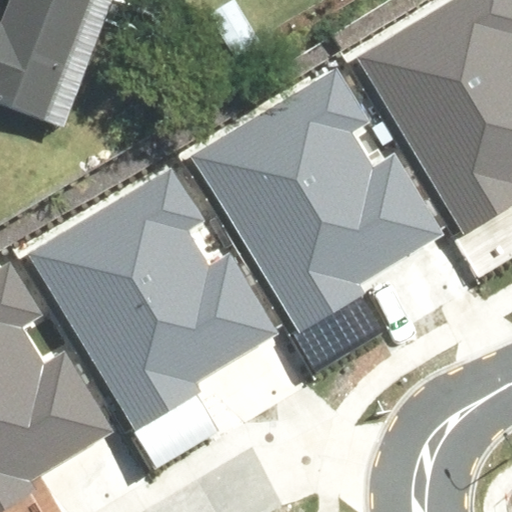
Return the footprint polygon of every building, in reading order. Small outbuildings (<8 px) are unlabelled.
[(8,0),(0,22),(0,111),(57,134),(109,0),(8,0)] [(511,0),(439,0),(347,52),(458,246),(511,215),(511,0)] [(171,153),(282,347),(366,299),(353,277),(431,233),(393,166),(366,181),(342,138),(376,118),(341,57),(171,153)] [(0,251),(0,263),(106,448),(189,401),(177,379),(255,334),(217,268),(190,283),(165,239),(200,220),(165,158),(0,251)] [(0,511),(1,511),(21,502),(8,480),(86,436),(48,369),(22,384),(0,345),(0,338),(31,321),(0,265),(0,511)]
